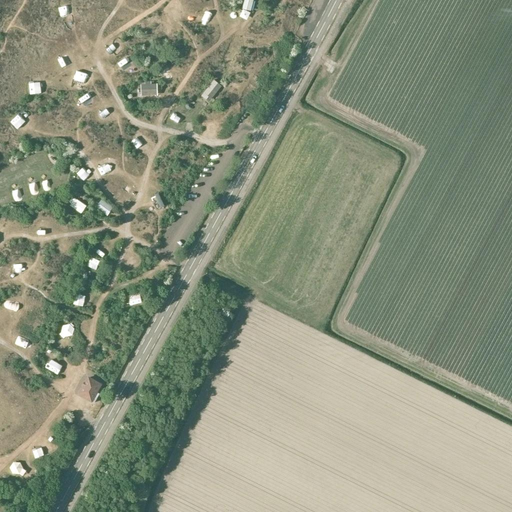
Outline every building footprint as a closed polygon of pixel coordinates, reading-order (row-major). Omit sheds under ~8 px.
[(251,11),(254,0),(252,0),(244,0),(242,9),(251,11)] [(178,1),(166,4),(168,12),(180,9),(178,1)] [(125,56),(121,65),(128,69),(133,60),(125,56)] [(213,96),(220,88),(212,82),(205,91),(213,96)] [(157,84),(141,84),(141,96),(157,95),(157,84)] [(107,216),(113,207),(101,199),(95,207),(107,216)] [(89,378),(79,395),(91,401),(101,385),(89,378)]
